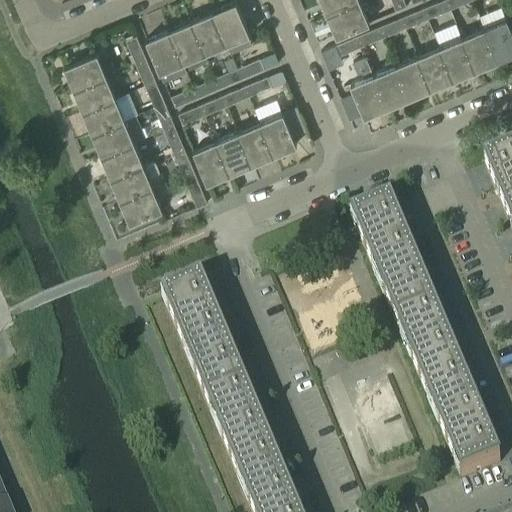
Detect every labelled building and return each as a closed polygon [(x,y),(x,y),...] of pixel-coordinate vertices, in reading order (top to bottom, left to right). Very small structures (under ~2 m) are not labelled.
[(212,10),(226,43),(230,53),(252,44),(247,34),(249,33),(236,0),(212,10)] [(320,0),(326,13),(357,0),(320,0)] [(359,0),(357,0),(326,13),(336,36),(368,22),(359,0)] [(405,6),(402,0),(390,0),(395,11),(405,6)] [(427,18),(449,9),(445,0),(442,0),(423,8),(427,18)] [(471,0),(445,0),(449,9),(462,4),(471,0)] [(427,18),(423,8),(413,12),(400,17),(405,27),(427,18)] [(212,10),(190,19),(204,52),(226,43),(212,10)] [(395,31),(405,27),(400,17),(378,27),(382,37),(395,31)] [(511,31),(506,17),(483,27),(497,60),(511,53),(511,31)] [(190,19),(168,28),(182,61),(183,61),(186,70),(195,66),(191,57),(204,52),(190,19)] [(373,41),(382,37),(378,27),(356,36),(360,46),(373,41)] [(483,27),(461,36),(475,69),(497,60),(483,27)] [(168,28),(145,38),(163,80),(186,70),(183,61),(182,61),(168,28)] [(136,36),(125,40),(196,207),(207,202),(136,36)] [(360,46),(356,36),(334,45),(338,55),(360,46)] [(461,36),(439,45),(453,78),(475,69),(461,36)] [(439,45),(417,54),(431,87),(453,78),(439,45)] [(96,52),(64,65),(73,88),(106,74),(106,75),(115,71),(111,62),(102,66),(96,52)] [(417,54),(395,64),(408,97),(431,87),(417,54)] [(364,76),(350,82),(364,115),(386,106),(372,73),(373,73),(366,55),(353,61),(357,72),(362,70),(364,76)] [(259,58),(237,68),(241,78),(263,69),(259,58)] [(373,73),(372,73),(386,106),(408,97),(395,64),(373,73)] [(237,68),(171,95),(175,106),(241,78),(237,68)] [(106,74),(73,88),(83,110),(115,96),(106,75),(106,74)] [(266,76),(178,114),(183,124),(271,86),(266,76)] [(115,96),(83,110),(92,132),(124,119),(115,96)] [(282,111),(260,120),(274,153),(296,144),(282,111)] [(124,119),(92,132),(101,155),(134,141),(144,137),(135,114),(124,119)] [(260,120),(237,130),(251,163),(274,153),(260,120)] [(237,130),(215,139),(229,172),(251,163),(237,130)] [(215,139),(192,149),(206,182),(229,172),(215,139)] [(134,141),(101,155),(111,177),(143,163),(134,141)] [(511,152),(482,165),(511,235),(511,152)] [(143,163),(111,177),(120,199),(152,186),(149,178),(156,175),(157,171),(153,162),(150,161),(143,163)] [(152,186),(120,199),(129,221),(162,208),(152,186)] [(390,203),(350,220),(446,449),(460,479),(499,463),(493,449),(390,203)] [(201,282),(162,299),(224,449),(250,511),(297,511),(290,492),(271,449),(201,282)] [(0,487),(0,486),(0,510),(8,507),(0,487)]
